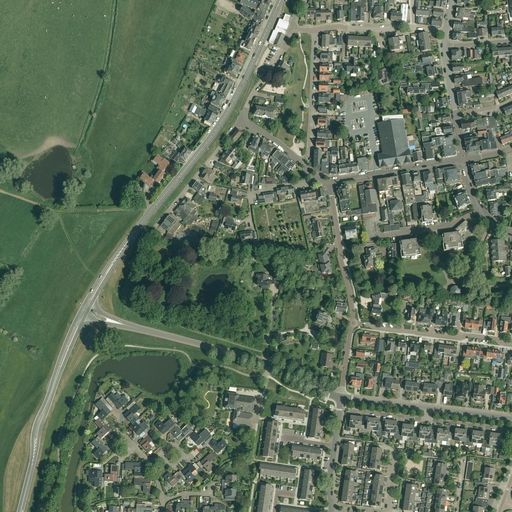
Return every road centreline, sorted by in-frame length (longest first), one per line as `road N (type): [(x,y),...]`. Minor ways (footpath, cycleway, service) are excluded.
road 1 (primary): [(83,311),(124,244),(219,124),(280,0)]
road 2 (primary): [(20,511),(36,429),(83,311)]
road 3 (tertiary): [(267,361),(83,311)]
road 4 (residential): [(511,345),(353,323)]
road 5 (residential): [(353,323),(329,182)]
road 6 (residential): [(158,222),(243,116)]
road 7 (residential): [(303,161),(314,30)]
